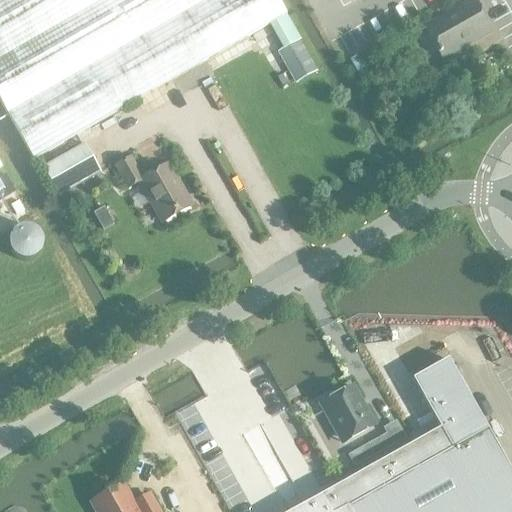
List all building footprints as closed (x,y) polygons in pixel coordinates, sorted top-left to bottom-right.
[(284,15),(275,0),(0,0),(0,103),(31,159),(284,15)] [(472,0),(469,0),(423,27),(441,59),(490,32),(472,0)] [(298,41),(280,51),(297,82),(316,72),(298,41)] [(358,56),(348,62),(361,83),(370,78),(358,56)] [(84,144),(42,169),(59,197),(100,173),(84,144)] [(139,182),(162,223),(191,207),(167,165),(142,180),(130,158),(114,167),(127,189),(139,182)] [(5,176),(0,178),(0,201),(15,193),(5,176)] [(18,202),(11,206),(16,215),(23,211),(18,202)] [(104,207),(92,214),(102,231),(113,225),(104,207)] [(487,511),(477,494),(511,474),(511,473),(498,450),(447,360),(412,380),(452,450),(347,509),(348,511),(487,511)] [(320,406),(328,419),(332,417),(346,441),(374,425),(352,387),(320,406)] [(387,435),(376,441),(382,452),(393,445),(387,435)] [(156,511),(149,498),(134,507),(122,485),(91,503),(96,511),(156,511)]
